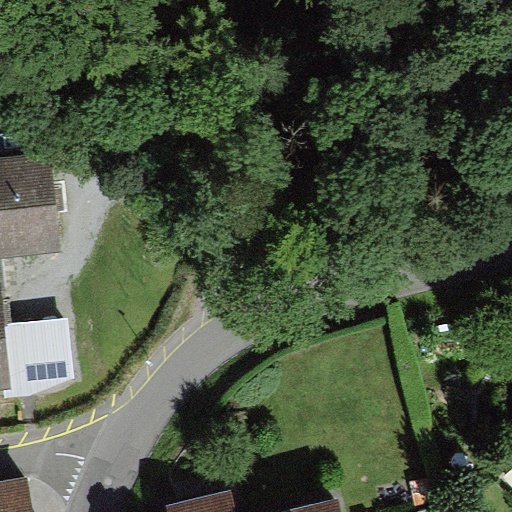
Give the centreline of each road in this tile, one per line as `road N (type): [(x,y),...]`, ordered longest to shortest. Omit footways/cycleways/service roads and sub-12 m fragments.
road 1 (unclassified): [(511,242),(356,279),(257,314)]
road 2 (residential): [(257,314),(171,379),(110,469)]
